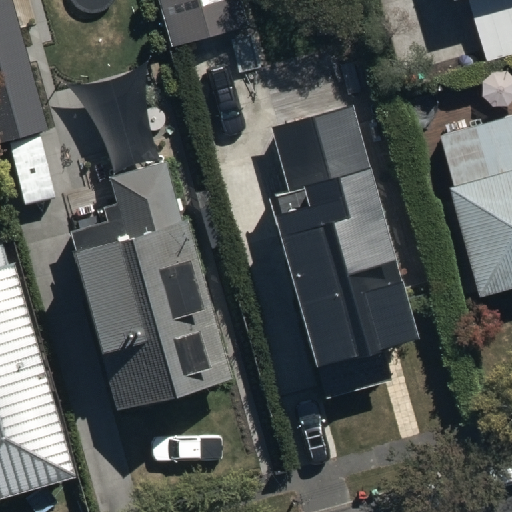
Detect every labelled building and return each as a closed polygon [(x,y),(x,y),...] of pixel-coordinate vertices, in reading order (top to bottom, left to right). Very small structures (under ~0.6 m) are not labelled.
[(48,127),(14,0),(0,0),(0,137),(0,139),(48,127)] [(240,16),(236,0),(163,0),(170,31),(240,16)] [(511,0),(473,0),(489,52),(511,45),(511,0)] [(511,102),(442,120),(482,277),(511,269),(511,102)] [(354,110),(276,131),(294,198),(272,204),(322,386),(393,367),(380,318),(413,309),(397,251),(394,252),(363,139),(362,139),(354,110)] [(72,230),(118,403),(230,373),(174,160),(112,176),(123,216),(72,230)] [(0,481),(73,462),(16,248),(4,251),(0,235),(0,481)]
